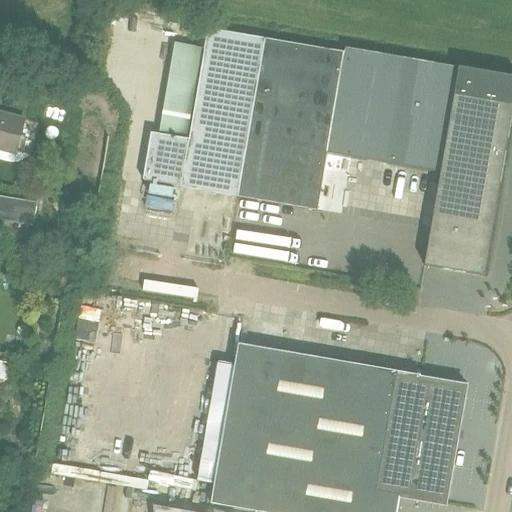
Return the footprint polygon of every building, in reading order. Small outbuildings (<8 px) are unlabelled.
[(152,134),(144,181),(181,187),(181,188),(238,198),(265,41),(208,31),(189,140),(152,134)] [(265,41),(238,198),(317,212),(327,155),(344,54),(265,41)] [(344,54),(327,155),(441,174),(425,267),(484,277),(500,184),(502,172),(511,115),(511,77),(345,49),(344,54)] [(25,120),(0,113),(0,150),(16,155),(25,120)] [(0,197),(0,216),(18,220),(17,224),(33,227),(37,204),(0,197)] [(77,329),(98,333),(100,322),(79,318),(77,329)] [(75,340),(96,344),(98,333),(77,329),(75,340)] [(198,482),(215,485),(211,505),(250,511),(397,511),(400,498),(445,505),(456,444),(450,443),(453,425),(459,426),(465,388),(420,381),(421,377),(239,346),(236,366),(219,363),(198,482)] [(0,379),(3,380),(7,380),(10,364),(8,363),(0,362),(0,379)]
